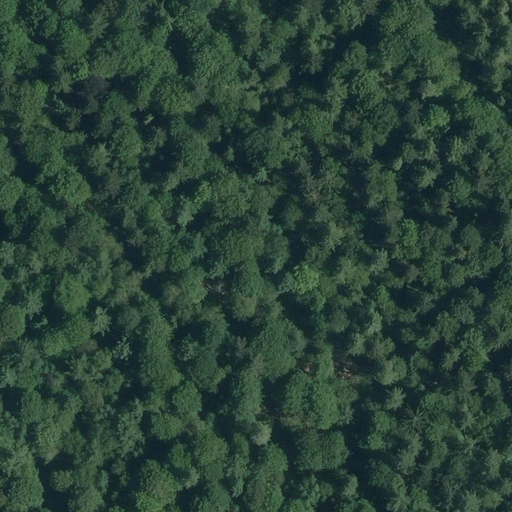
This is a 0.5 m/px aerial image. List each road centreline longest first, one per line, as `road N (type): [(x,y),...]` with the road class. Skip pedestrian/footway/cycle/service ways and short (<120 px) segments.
road 1 (track): [(380,27),(0,219)]
road 2 (track): [(511,200),(360,0)]
